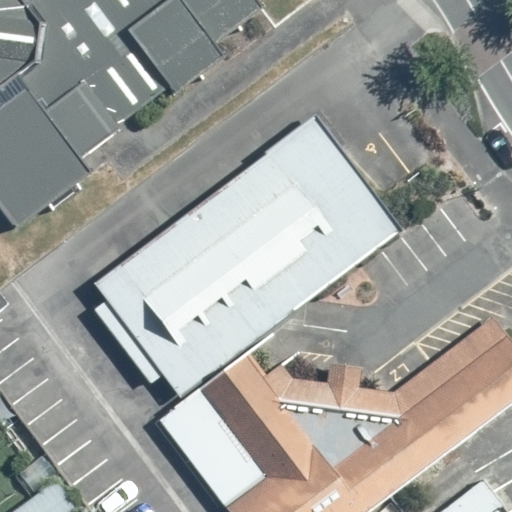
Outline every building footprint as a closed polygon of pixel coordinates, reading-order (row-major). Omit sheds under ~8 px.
[(0,0),(0,187),(245,0),(0,0)] [(357,214),(275,108),(54,276),(136,383),(357,214)] [(310,511),(500,367),(448,300),(282,426),(217,341),(167,379),(233,464),(192,496),(204,511),(310,511)] [(504,511),(480,479),(435,511),(504,511)] [(69,511),(48,482),(5,511),(69,511)]
